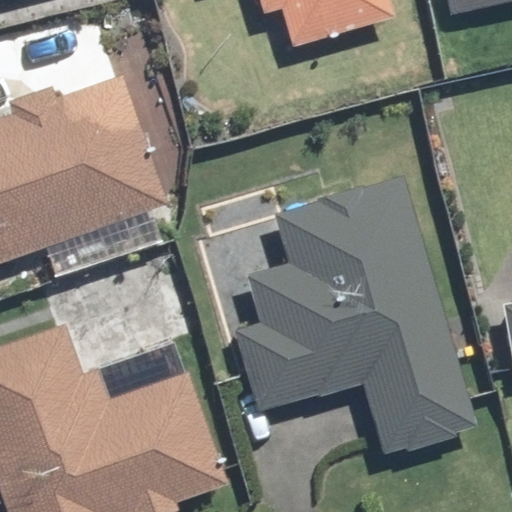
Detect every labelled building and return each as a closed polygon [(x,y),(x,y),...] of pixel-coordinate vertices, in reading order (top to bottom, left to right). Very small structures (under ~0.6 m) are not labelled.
[(242,0),(247,16),(265,11),(277,50),(383,19),(377,0),(242,0)] [(511,0),(435,0),(440,21),(511,5),(511,0)] [(41,85),(0,98),(0,260),(153,209),(109,78),(46,99),(41,85)] [(465,430),(391,178),(258,217),(273,265),(232,277),(246,324),(222,331),(246,414),(349,384),(370,458),(465,430)] [(511,301),(488,306),(503,381),(511,379),(511,301)] [(51,324),(0,342),(0,511),(145,511),(218,486),(177,373),(99,401),(88,372),(71,378),(51,324)]
